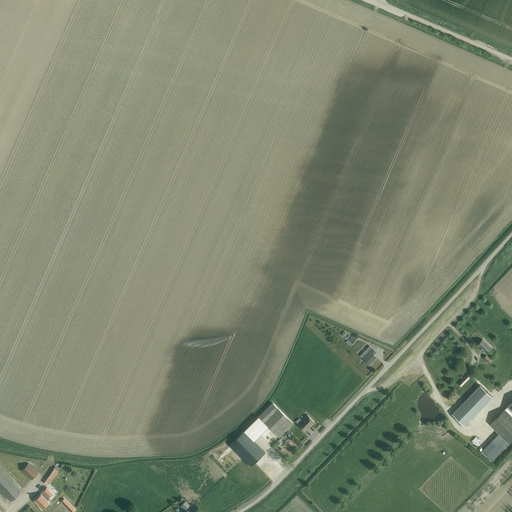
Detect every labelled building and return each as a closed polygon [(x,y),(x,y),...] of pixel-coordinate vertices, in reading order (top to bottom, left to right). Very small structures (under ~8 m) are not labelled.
[(483,339),(477,345),(487,354),(492,348),(483,339)] [(369,365),(377,358),(372,353),(375,351),(370,346),(365,350),(367,352),(362,357),(369,365)] [(492,360),(489,358),(486,355),(483,358),(489,364),(492,360)] [(462,379),(458,384),(461,386),(470,377),(465,373),(460,377),(462,379)] [(465,427),(493,398),(481,387),(454,415),(465,427)] [(500,433),(511,444),(511,401),(491,424),(500,433)] [(294,423),(274,403),(260,417),(279,437),(294,423)] [(315,423),(308,415),(299,424),(306,432),(315,423)] [(244,431),(230,445),(251,467),(266,452),(254,441),(244,431)] [(494,463),(511,444),(500,433),(482,451),(494,463)] [(474,443),(482,446),(484,440),(477,437),(474,443)] [(223,458),(231,452),(229,449),(221,455),(223,458)] [(28,463),(21,471),(31,480),(38,472),(28,463)] [(21,490),(0,468),(0,489),(11,500),(21,490)] [(54,468),(44,483),(48,486),(58,471),(54,468)] [(47,488),(34,500),(42,508),(48,502),(47,501),(49,498),(48,497),(52,493),(47,488)] [(60,502),(70,511),(71,511),(74,509),(64,499),(60,502)] [(190,506),(185,502),(182,506),(186,510),(190,506)]
